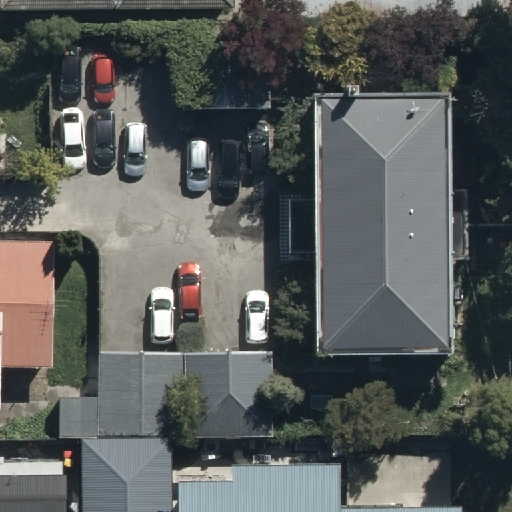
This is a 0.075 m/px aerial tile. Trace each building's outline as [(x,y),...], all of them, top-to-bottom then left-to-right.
[(233,0),(0,0),(0,8),(233,9),(233,0)] [(511,0),(259,0),(259,23),(511,21),(511,0)] [(312,28),(277,28),(277,83),(312,83),(312,28)] [(268,37),(186,37),(186,109),(268,109),(268,37)] [(469,186),(449,187),(447,87),(399,88),(398,74),(352,75),(352,91),(312,92),(313,196),(288,196),(288,250),(315,250),(317,352),(450,350),(449,257),(470,257),(469,186)] [(0,173),(9,173),(9,128),(0,128),(0,173)] [(0,408),(4,409),(4,363),(56,363),(55,232),(0,231),(0,408)] [(59,394),(58,436),(270,432),(271,353),(97,352),(97,394),(59,394)] [(345,378),(292,378),(293,425),(345,424),(345,378)] [(171,511),(172,438),(84,438),(83,511),(171,511)] [(65,511),(66,461),(0,459),(0,511),(65,511)] [(236,477),(178,478),(178,511),(463,511),(464,503),(342,504),(341,463),(236,464),(236,477)]
